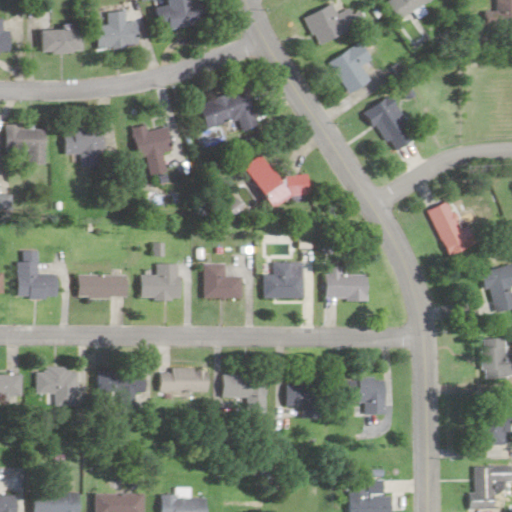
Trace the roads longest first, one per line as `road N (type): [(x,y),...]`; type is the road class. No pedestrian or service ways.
road 1 (residential): [(422,336),(0,335)]
road 2 (residential): [(422,336),(394,249),(243,0)]
road 3 (residential): [(0,89),(159,77),(262,38)]
road 4 (residential): [(423,511),(422,336)]
road 5 (residential): [(511,153),(439,165),(370,208)]
